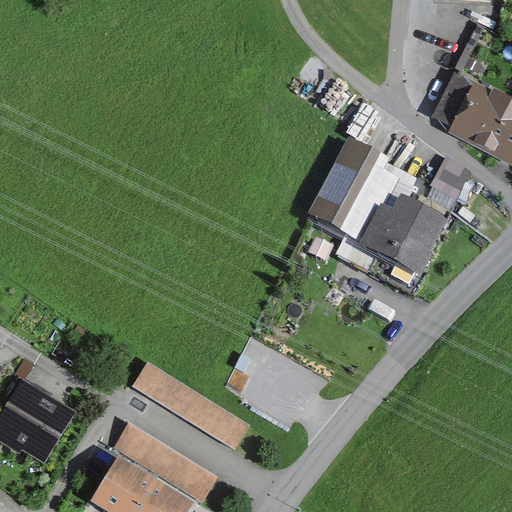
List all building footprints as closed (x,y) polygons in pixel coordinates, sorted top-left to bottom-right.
[(436,119),(511,158),(511,111),(476,92),(456,81),(436,119)] [(379,255),(369,274),(414,298),(422,283),(416,280),(458,200),(419,180),(394,227),(381,220),(366,248),(379,255)] [(148,365),(134,388),(148,397),(162,374),(148,365)] [(162,374),(148,397),(211,437),(226,414),(162,374)] [(42,457),(68,415),(24,388),(1,426),(19,436),(21,443),(42,457)] [(247,427),(226,414),(211,437),(233,450),(247,427)] [(116,447),(138,461),(152,438),(130,424),(116,447)] [(216,477),(152,438),(138,461),(202,500),(216,477)] [(98,500),(116,511),(136,511),(153,485),(119,465),(98,500)] [(153,485),(136,511),(183,511),(187,506),(153,485)]
